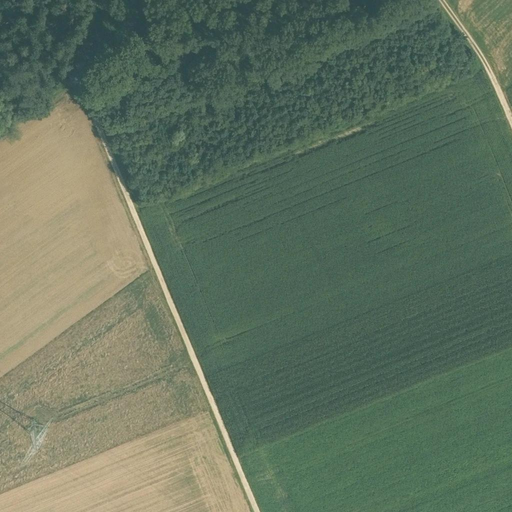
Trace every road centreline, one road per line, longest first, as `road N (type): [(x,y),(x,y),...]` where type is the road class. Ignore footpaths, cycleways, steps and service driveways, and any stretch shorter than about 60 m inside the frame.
road 1 (track): [(258,511),(82,83),(203,0)]
road 2 (track): [(511,119),(441,0)]
